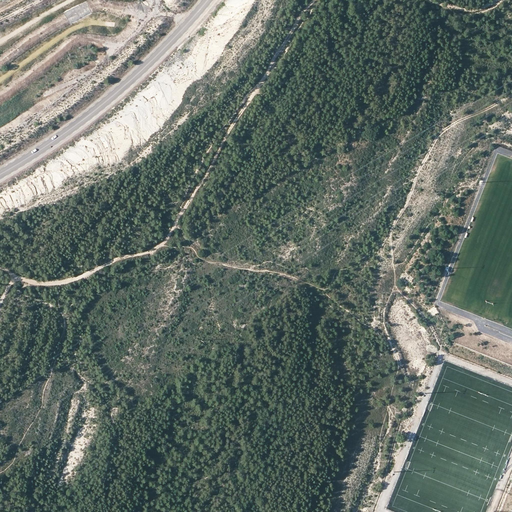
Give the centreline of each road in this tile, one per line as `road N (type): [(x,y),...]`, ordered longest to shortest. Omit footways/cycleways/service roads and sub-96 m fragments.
road 1 (track): [(383,511),(440,356),(430,324),(395,277),(454,192),(478,173),(490,142),(511,146)]
road 2 (track): [(15,276),(59,283),(153,251),(314,0)]
road 3 (primary): [(0,175),(117,94),(209,0)]
road 4 (track): [(511,94),(439,134),(384,241),(395,277)]
road 5 (track): [(0,112),(96,68),(156,0)]
road 6 (track): [(0,80),(78,26),(138,28)]
